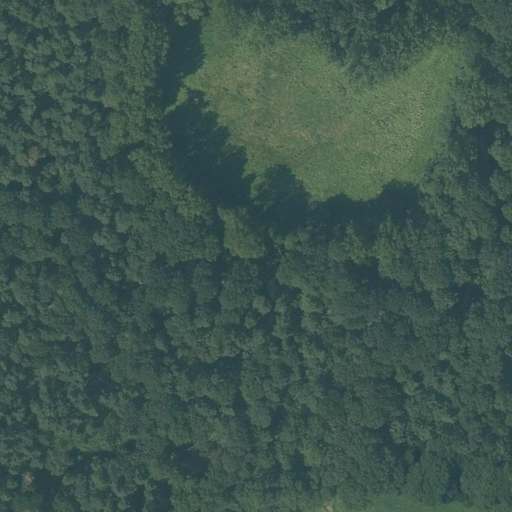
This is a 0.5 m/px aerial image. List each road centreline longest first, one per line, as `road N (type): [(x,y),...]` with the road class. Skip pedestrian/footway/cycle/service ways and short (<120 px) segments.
road 1 (track): [(511,280),(419,314),(362,357),(206,419),(0,243)]
road 2 (track): [(0,490),(197,411)]
road 3 (track): [(206,419),(271,478),(324,511)]
road 4 (track): [(325,223),(322,249),(343,364)]
